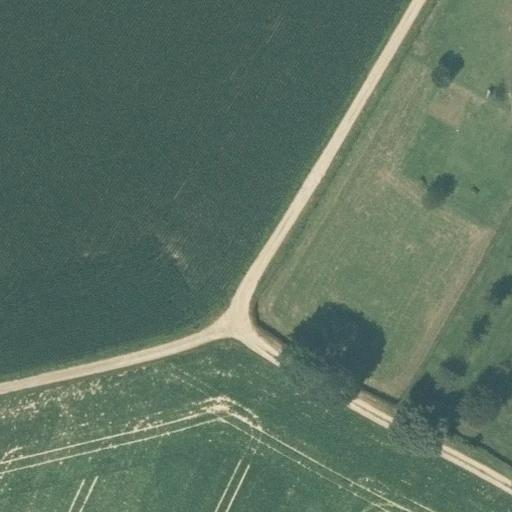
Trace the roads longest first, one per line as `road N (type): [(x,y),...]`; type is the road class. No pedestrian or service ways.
road 1 (track): [(420,0),(230,322)]
road 2 (track): [(230,322),(288,368),(511,488)]
road 3 (track): [(230,322),(147,357),(0,390)]
